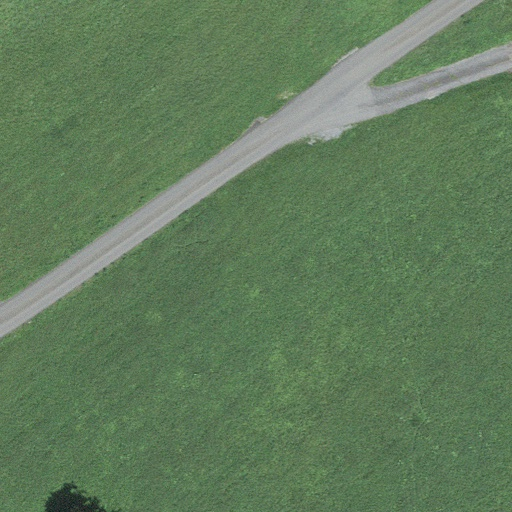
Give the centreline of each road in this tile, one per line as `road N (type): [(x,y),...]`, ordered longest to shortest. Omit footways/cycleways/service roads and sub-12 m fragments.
road 1 (unclassified): [(0,319),(316,108),(456,0)]
road 2 (track): [(511,57),(376,104),(316,108)]
